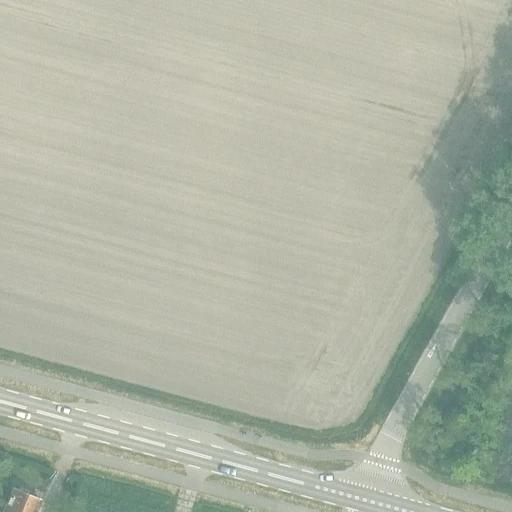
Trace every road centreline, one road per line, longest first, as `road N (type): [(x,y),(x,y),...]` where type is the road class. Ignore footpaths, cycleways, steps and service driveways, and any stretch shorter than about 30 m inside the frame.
road 1 (secondary): [(0,397),(356,495)]
road 2 (tertiary): [(356,495),(511,214)]
